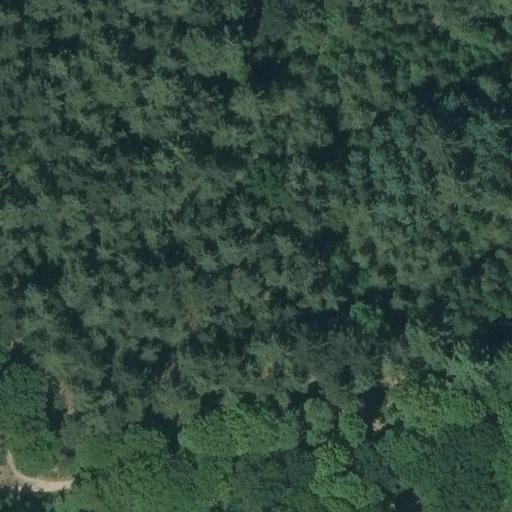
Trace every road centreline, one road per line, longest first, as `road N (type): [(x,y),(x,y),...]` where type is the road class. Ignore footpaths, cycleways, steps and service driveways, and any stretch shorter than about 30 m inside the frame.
road 1 (track): [(0,435),(37,489),(361,461)]
road 2 (track): [(511,454),(361,461)]
